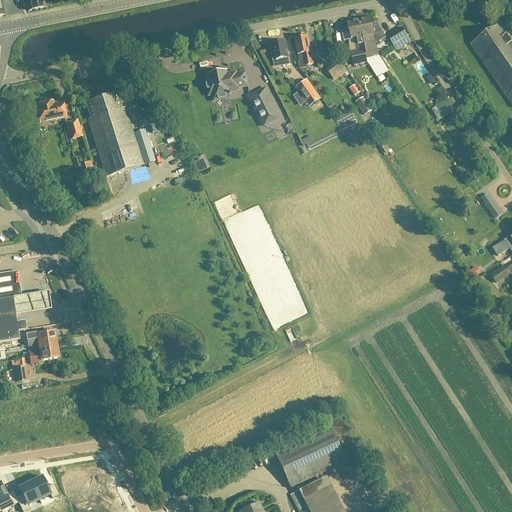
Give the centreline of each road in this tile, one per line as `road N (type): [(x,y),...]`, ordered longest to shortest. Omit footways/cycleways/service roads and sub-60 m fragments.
road 1 (unclassified): [(0,81),(394,1)]
road 2 (tertiary): [(183,511),(51,237),(0,158)]
road 3 (unclassified): [(511,184),(394,1)]
road 4 (residential): [(0,461),(104,446),(143,511)]
road 5 (tertiary): [(0,29),(146,0)]
